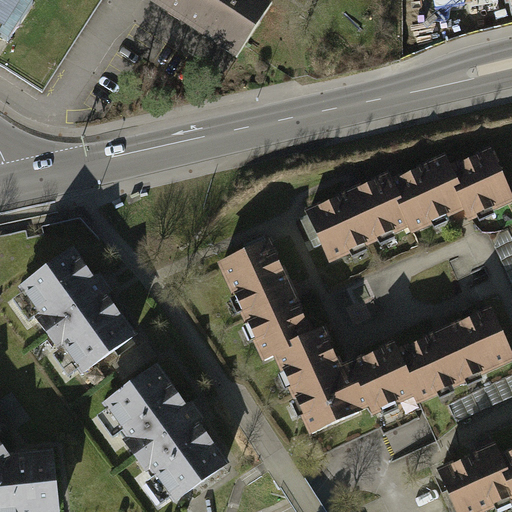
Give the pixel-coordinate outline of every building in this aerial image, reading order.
[(0,0),(0,36),(20,0),(0,0)] [(274,0),(149,0),(244,60),(280,4),(274,0)] [(451,157),(391,184),(412,231),(414,236),(435,226),(437,232),(459,223),(456,217),(468,211),(473,222),(479,219),(483,227),(498,221),(494,213),(511,204),(511,190),(493,148),(454,165),(451,157)] [(395,239),(412,231),(391,184),(388,179),(306,215),(330,268),(352,258),(355,263),(372,255),(370,250),(382,244),(385,250),(398,245),(395,239)] [(262,361),(278,354),(317,337),(273,241),(219,265),(235,300),(228,303),(236,320),(242,317),(248,329),(240,333),(247,348),(254,344),(262,361)] [(144,333),(81,244),(20,287),(25,294),(16,300),(33,323),(41,317),(64,349),(56,355),(71,377),(79,371),(83,376),(144,333)] [(511,340),(497,308),(403,350),(423,393),(426,400),(438,395),(442,402),(461,394),(457,386),(469,381),(472,389),(491,381),(487,373),(511,361),(511,340)] [(406,401),(423,393),(403,350),(400,342),(349,365),(333,329),(317,337),(278,354),(287,374),(279,378),(285,392),(293,389),(299,402),(291,405),(298,421),(306,417),(314,434),(373,408),(376,414),(383,411),(386,419),(409,408),(406,401)] [(158,358),(148,344),(115,367),(125,381),(158,358)] [(162,365),(105,405),(110,412),(102,418),(119,441),(126,436),(154,474),(145,480),(162,504),(171,498),(176,505),(233,465),(162,365)] [(14,393),(0,403),(20,431),(34,420),(14,393)] [(0,473),(13,457),(0,438),(0,437),(6,434),(0,425),(0,473)] [(493,447),(438,472),(455,511),(487,511),(511,501),(511,489),(499,462),(493,447)] [(65,511),(59,452),(13,457),(0,473),(0,511),(65,511)] [(511,456),(499,462),(511,489),(511,456)]
